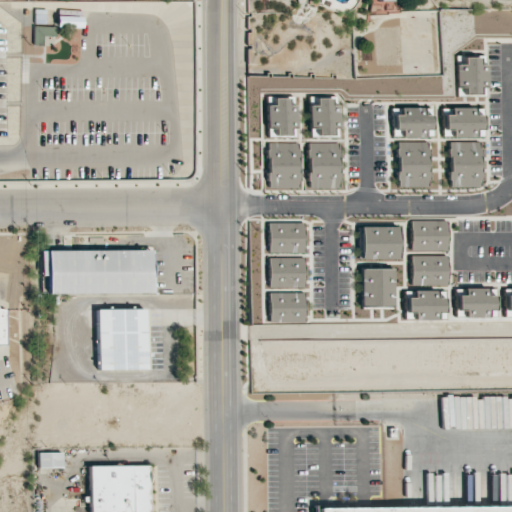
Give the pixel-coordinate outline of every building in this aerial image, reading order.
[(57,16),(57,27),(82,27),(82,16),(57,16)] [(32,45),(53,46),(54,26),(33,26),(32,45)] [(487,85),(486,57),(464,57),(464,64),(457,64),(458,96),(479,96),(478,85),(487,85)] [(266,105),(267,136),(296,136),(295,105),(289,105),(289,98),(274,98),(274,105),(266,105)] [(338,105),(332,105),(332,98),(316,98),(316,105),(309,105),(309,136),(338,136),(338,105)] [(401,137),(432,136),(431,107),(401,108),(402,115),(392,115),(392,128),(401,128),(401,137)] [(483,136),(483,108),(452,108),(451,115),(443,115),(443,128),(452,128),(452,136),(483,136)] [(426,187),(427,142),(396,141),(396,186),(426,187)] [(298,188),(297,142),(266,143),(267,189),(298,188)] [(338,189),(338,143),(308,142),(307,188),(338,189)] [(478,186),(479,142),(448,142),(448,186),(478,186)] [(446,251),(446,221),(410,220),(409,250),(446,251)] [(303,252),(303,222),(267,222),(266,252),(303,252)] [(359,226),(358,259),(397,259),(398,227),(359,226)] [(151,250),(40,250),(41,275),(45,275),(45,293),(151,293),(151,250)] [(410,284),(446,285),(446,256),(410,255),(410,284)] [(266,258),(267,288),(303,287),(303,257),(266,258)] [(391,268),(359,269),(360,308),(392,307),(391,268)] [(454,296),(454,317),(493,316),(493,288),(463,289),(463,296),(454,296)] [(511,318),(511,317),(511,288),(511,289),(511,295),(503,296),(503,312),(511,312),(511,318)] [(443,290),(412,291),(412,298),(403,298),(404,310),(413,310),(413,320),(435,320),(435,318),(443,317),(443,290)] [(303,293),(267,292),(266,322),(303,322),(303,293)] [(145,370),(145,308),(95,308),(95,370),(145,370)] [(61,452),(37,453),(37,468),(61,467),(61,452)] [(88,466),(88,511),(129,511),(149,511),(148,465),(88,466)]
